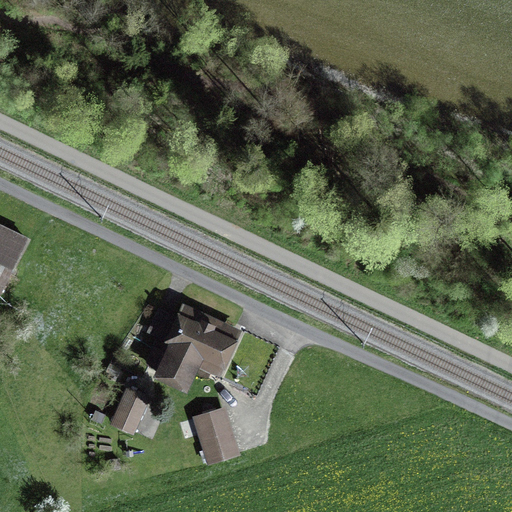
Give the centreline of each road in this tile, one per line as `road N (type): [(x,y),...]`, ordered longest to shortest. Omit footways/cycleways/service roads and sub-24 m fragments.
road 1 (unclassified): [(511,366),(0,121)]
road 2 (unclassified): [(511,426),(0,184)]
